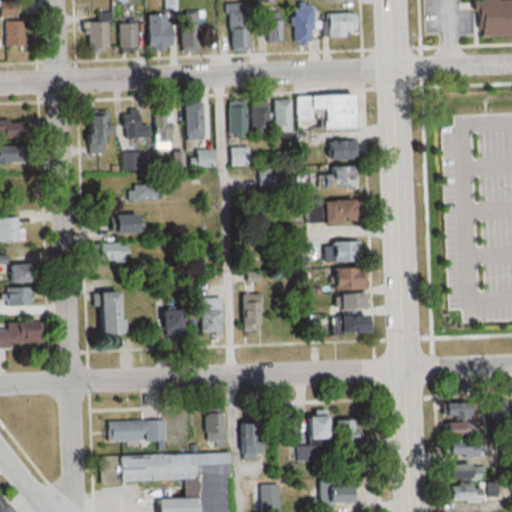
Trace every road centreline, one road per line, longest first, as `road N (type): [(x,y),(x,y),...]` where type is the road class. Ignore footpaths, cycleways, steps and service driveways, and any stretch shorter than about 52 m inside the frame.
road 1 (residential): [(511,363),(0,387)]
road 2 (residential): [(511,62),(0,83)]
road 3 (residential): [(76,511),(55,0)]
road 4 (tertiary): [(391,0),(410,511)]
